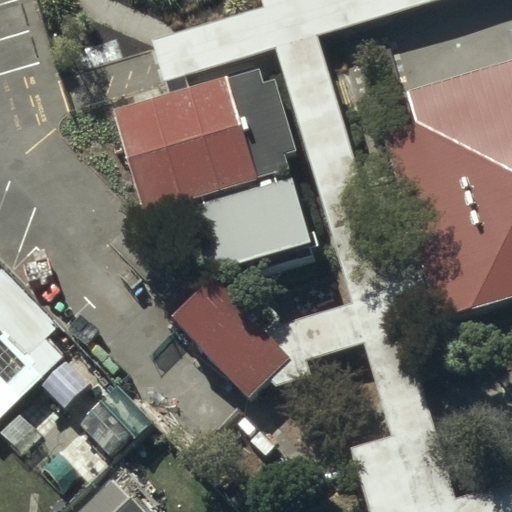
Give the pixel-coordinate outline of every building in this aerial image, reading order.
[(386,136),(440,319),(511,299),(511,62),(410,91),(420,126),(386,136)] [(118,112),(147,215),(260,183),(259,180),(291,171),(286,156),(298,152),(279,86),(266,89),(262,75),(234,83),(232,78),(118,112)] [(296,180),(192,211),(212,277),(316,246),(296,180)] [(290,359),(218,281),(178,317),(250,396),(290,359)] [(0,419),(44,378),(6,337),(0,343),(0,419)] [(83,511),(144,511),(116,482),(83,511)]
